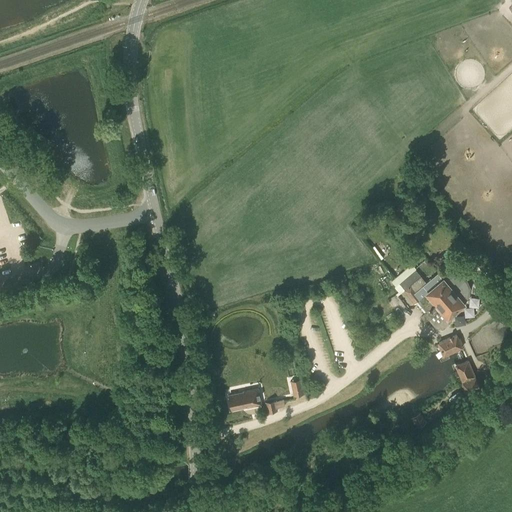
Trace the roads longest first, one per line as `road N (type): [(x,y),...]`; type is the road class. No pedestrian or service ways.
road 1 (secondary): [(197,511),(189,365),(156,215)]
road 2 (track): [(194,439),(315,400),(400,336),(418,333)]
road 3 (secondary): [(156,215),(130,90),(141,0)]
road 4 (track): [(353,374),(328,294),(301,308),(330,391)]
road 5 (unclassified): [(0,159),(61,226),(156,215)]
